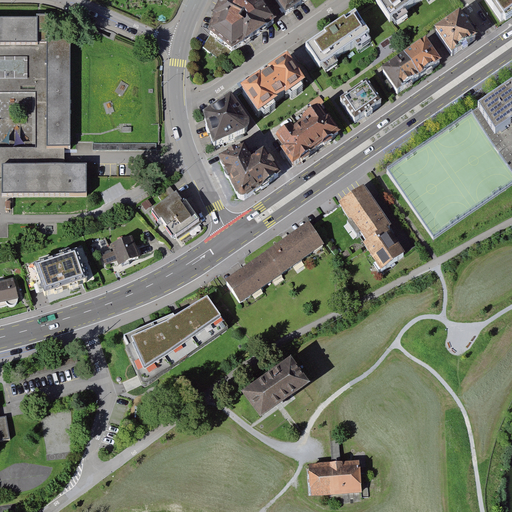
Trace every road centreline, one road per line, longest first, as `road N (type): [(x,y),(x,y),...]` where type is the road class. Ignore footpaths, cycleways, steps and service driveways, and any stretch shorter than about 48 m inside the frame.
road 1 (primary): [(500,48),(231,236)]
road 2 (primary): [(231,236),(137,292),(0,338)]
road 3 (residential): [(176,101),(226,83),(349,0)]
road 4 (tertiary): [(176,101),(190,159),(231,236)]
road 5 (residential): [(67,0),(180,45)]
